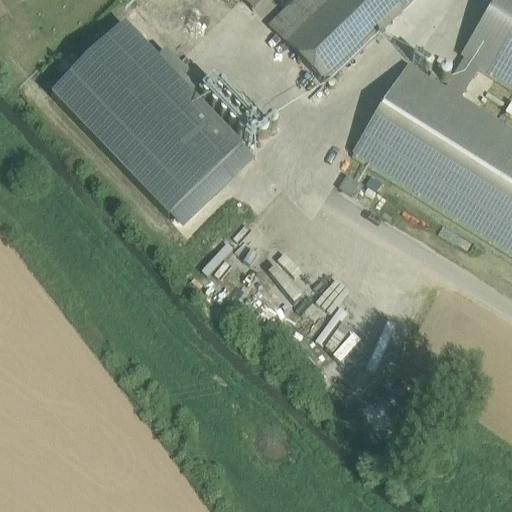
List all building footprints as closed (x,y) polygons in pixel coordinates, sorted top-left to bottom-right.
[(266,0),(239,0),(252,14),(266,0)] [(300,0),(269,31),(287,50),(336,0),(300,0)] [(336,0),(287,50),(325,89),(390,26),(364,0),(336,0)] [(511,0),(503,0),(452,91),(413,69),(360,161),(395,181),(397,180),(404,190),(488,238),(494,234),(488,225),(501,226),(497,233),(507,226),(498,213),(511,213),(511,0)] [(403,14),(388,0),(364,0),(390,26),(403,14)] [(388,0),(403,14),(417,0),(388,0)] [(100,64),(63,98),(189,233),(191,232),(260,168),(254,152),(219,115),(219,114),(203,97),(210,91),(176,55),(166,59),(145,37),(139,39),(122,55),(100,64)] [(280,263),(271,271),(298,300),(307,292),(280,263)]
